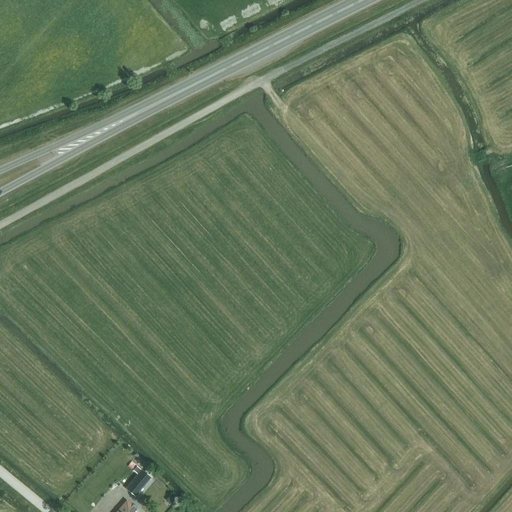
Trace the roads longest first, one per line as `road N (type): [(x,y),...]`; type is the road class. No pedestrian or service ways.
road 1 (unclassified): [(0,225),(422,0)]
road 2 (trunk): [(135,114),(362,0)]
road 3 (trunk): [(0,192),(135,114)]
road 4 (trunk): [(135,114),(0,171)]
